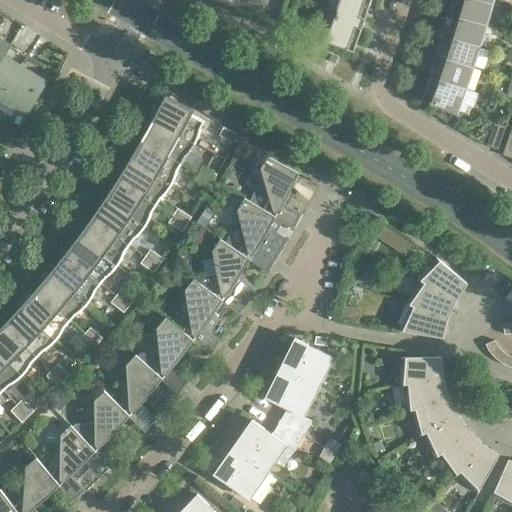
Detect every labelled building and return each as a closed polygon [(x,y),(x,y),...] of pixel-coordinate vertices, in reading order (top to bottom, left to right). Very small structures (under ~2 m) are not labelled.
[(339,0),(336,12),(338,12),(338,11),(365,20),(371,0),(339,0)] [(492,4),(478,0),(454,0),(450,14),(486,25),(492,4)] [(338,11),(338,12),(336,18),(334,18),(325,43),(353,53),(365,20),(338,11)] [(486,25),(450,14),(444,35),(479,46),(486,25)] [(479,46),(444,35),(437,56),(472,67),(479,46)] [(0,59),(9,45),(0,39),(0,59)] [(9,45),(0,59),(0,98),(26,56),(15,49),(13,52),(8,48),(9,45)] [(328,61),(335,64),(338,57),(330,54),(328,61)] [(44,67),(26,56),(0,98),(26,115),(40,93),(32,88),(44,67)] [(472,67),(437,56),(430,76),(465,88),(472,67)] [(465,88),(430,76),(426,89),(437,93),(433,102),(429,101),(429,102),(457,112),(465,88)] [(167,98),(166,101),(164,100),(162,104),(160,109),(159,115),(160,115),(156,123),(195,144),(198,139),(199,134),(201,129),(205,121),(190,114),(192,110),(167,98)] [(195,144),(156,123),(152,130),(151,129),(149,132),(145,136),(142,141),(181,164),(185,157),(189,153),(193,149),(195,144)] [(487,144),(486,146),(498,150),(505,127),(494,123),(492,129),(487,144)] [(483,126),(478,141),(487,144),(492,129),(483,126)] [(223,137),(234,143),(238,135),(227,129),(223,137)] [(511,133),(510,133),(502,156),(511,159),(511,133)] [(181,164),(142,141),(140,144),(138,149),(136,155),(137,156),(133,163),(171,186),(174,181),(176,176),(177,171),(181,164)] [(299,173),(267,156),(261,168),(270,198),(264,210),(263,210),(276,217),(275,219),(281,222),(294,230),(294,229),(293,228),(301,214),(283,204),(294,182),(295,182),(299,173)] [(171,186),(133,163),(129,170),(128,169),(125,172),(121,176),(118,181),(157,205),(161,198),(165,194),(168,190),(171,186)] [(206,168),(202,176),(213,182),(217,175),(206,168)] [(213,182),(202,176),(197,183),(208,190),(213,182)] [(157,205),(118,181),(116,184),(114,189),(112,194),(113,195),(108,202),(145,227),(148,222),(150,217),(152,212),(157,205)] [(245,241),(238,251),(238,252),(250,260),(249,261),(268,273),(268,272),(267,271),(276,258),(272,256),(283,238),(275,233),(281,222),(275,219),(276,217),(263,210),(264,210),(245,198),(237,210),(245,241)] [(145,227),(108,202),(103,209),(102,208),(99,211),(96,215),(92,219),(130,245),(135,238),(141,233),(145,227)] [(198,223),(206,228),(214,215),(206,209),(198,223)] [(181,211),(176,218),(187,225),(192,218),(181,211)] [(187,225),(176,218),(171,225),(182,232),(187,225)] [(130,245),(92,219),(90,223),(87,227),(85,232),(86,233),(81,239),(117,266),(121,261),(123,257),(125,252),(130,245)] [(385,225),(378,237),(392,246),(399,234),(385,225)] [(117,266),(81,239),(76,246),(75,245),(72,248),(68,252),(65,256),(101,284),(106,277),(110,274),(114,270),(117,266)] [(212,251),(214,257),(204,259),(205,263),(206,267),(207,271),(210,277),(206,278),(202,285),(211,292),(211,293),(223,301),(222,302),(229,307),(240,315),(240,314),(239,313),(248,300),(244,297),(250,289),(241,275),(245,268),(249,261),(250,260),(238,252),(238,251),(220,239),(212,251)] [(153,252),(149,259),(159,266),(164,259),(153,252)] [(101,284),(65,256),(62,259),(59,264),(57,268),(58,269),(53,276),(88,304),(91,300),(93,295),(96,291),(101,284)] [(465,281),(436,257),(415,278),(419,280),(420,280),(453,299),(465,281)] [(159,266),(149,259),(144,266),(154,273),(159,266)] [(88,304),(53,276),(47,282),(47,281),(42,284),(39,287),(36,291),(70,321),(75,315),(80,312),(84,308),(88,304)] [(219,341),(209,334),(229,307),(222,302),(223,301),(211,293),(211,292),(202,285),(194,279),(186,290),(190,321),(183,332),(182,332),(194,341),(193,342),(210,356),(211,355),(210,354),(219,341)] [(420,280),(419,280),(403,303),(408,305),(409,304),(445,317),(453,299),(420,280)] [(70,321),(36,291),(32,295),(29,299),(27,303),(28,304),(23,310),(56,341),(59,336),(62,332),(65,327),(70,321)] [(124,291),(119,298),(129,306),(135,299),(124,291)] [(129,306),(119,298),(114,305),(124,313),(129,306)] [(409,304),(408,305),(397,330),(439,337),(445,317),(409,304)] [(56,341),(23,310),(17,317),(16,316),(12,319),(8,322),(5,325),(38,357),(43,351),(48,348),(52,344),(56,341)] [(160,359),(152,369),(152,370),(163,379),(162,380),(178,395),(179,394),(178,393),(188,381),(172,368),(188,348),(193,342),(194,341),(182,332),(183,332),(166,317),(157,328),(160,359)] [(511,334),(510,323),(506,324),(502,325),(505,335),(508,334),(511,334)] [(38,357),(5,325),(1,329),(0,330),(0,353),(23,376),(26,371),(29,367),(32,363),(38,357)] [(93,330),(88,336),(97,345),(103,338),(93,330)] [(113,335),(105,344),(120,357),(128,348),(113,335)] [(97,345),(88,336),(82,343),(92,351),(97,345)] [(316,337),(315,344),(327,345),(328,338),(316,337)] [(333,357),(295,338),(280,368),(325,391),(325,390),(318,386),(333,357)] [(487,348),(489,351),(498,345),(496,343),(495,340),(486,344),(487,348)] [(500,348),(498,345),(489,351),(492,354),(495,357),(502,350),(500,348)] [(504,352),(502,350),(495,357),(498,360),(501,363),(507,354),(504,352)] [(23,376),(0,353),(0,387),(3,391),(9,385),(14,382),(19,379),(23,376)] [(509,355),(507,354),(501,363),(504,365),(508,366),(511,357),(509,355)] [(129,396),(120,406),(130,416),(129,417),(143,431),(145,432),(146,432),(145,431),(155,419),(140,405),(156,386),(157,387),(162,380),(163,379),(152,370),(152,369),(136,355),(127,365),(129,396)] [(440,378),(438,357),(399,358),(397,387),(402,386),(402,385),(440,378)] [(61,366),(55,373),(64,381),(70,375),(61,366)] [(325,391),(280,368),(265,398),(287,409),(279,421),(304,436),(313,421),(303,416),(317,388),(324,391),(325,391)] [(64,381),(55,373),(49,379),(58,388),(64,381)] [(446,397),(440,378),(402,385),(402,386),(405,413),(410,412),(410,411),(446,397)] [(86,441),(86,442),(96,452),(95,453),(110,469),(111,468),(110,467),(122,454),(121,435),(141,434),(143,431),(129,417),(130,416),(120,406),(104,391),(95,400),(95,432),(86,441)] [(62,395),(53,403),(61,412),(70,404),(62,395)] [(454,415),(446,397),(410,411),(410,412),(417,439),(421,436),(421,435),(454,415)] [(26,402),(19,408),(28,417),(35,411),(26,402)] [(28,417),(19,408),(13,414),(22,423),(28,417)] [(371,412),(364,414),(366,422),(374,420),(371,412)] [(466,432),(454,415),(421,435),(421,436),(433,461),(437,458),(437,457),(466,432)] [(272,434),(252,420),(233,447),(274,476),(274,475),(268,471),(286,445),(295,451),(304,436),(279,421),(272,434)] [(60,466),(51,475),(50,475),(60,486),(59,487),(73,503),(74,503),(73,502),(85,491),(71,476),(89,458),(89,459),(95,453),(96,452),(86,442),(86,441),(71,425),(61,434),(60,466)] [(481,446),(466,432),(437,457),(437,458),(453,480),(457,476),(481,446)] [(330,438),(324,448),(336,455),(341,445),(330,438)] [(381,439),(372,443),(377,452),(385,448),(381,439)] [(498,458),(481,446),(457,476),(477,496),(498,458)] [(274,476),(233,447),(213,474),(248,499),(267,472),(273,477),(274,476)] [(336,455),(324,448),(318,458),(330,464),(336,455)] [(24,499),(14,507),(13,507),(17,511),(36,511),(34,509),(53,492),(59,487),(60,486),(50,475),(51,475),(36,458),(26,467),(24,499)] [(511,464),(507,462),(492,498),(511,508),(511,464)] [(0,511),(17,511),(13,507),(14,507),(0,489),(0,511)] [(216,511),(197,494),(179,511),(216,511)]
